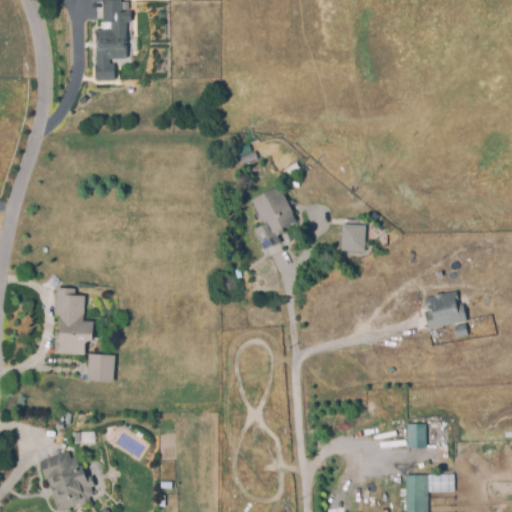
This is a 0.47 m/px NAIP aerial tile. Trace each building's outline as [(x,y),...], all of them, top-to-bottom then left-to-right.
[(103,0),(122,0),(122,12),(131,12),(131,22),(127,22),(127,31),(112,31),(112,23),(103,23),(103,0)] [(98,40),(108,40),(108,42),(116,41),(116,40),(124,40),(124,46),(127,46),(127,59),(110,59),(110,65),(115,65),(115,79),(96,80),(95,65),(97,65),(97,47),(98,47),(98,40)] [(254,152),(257,159),(241,166),(238,159),(254,152)] [(278,186),(296,222),(283,228),(285,230),(277,234),(280,242),(264,250),(253,228),(263,224),(250,200),(278,186)] [(342,226),(365,227),(364,251),(341,250),(342,226)] [(56,288),(74,288),(74,295),(83,295),(82,321),(89,322),(88,348),(85,348),(85,356),(54,355),(55,333),(59,333),(60,316),(55,316),(56,288)] [(424,299),(456,292),(458,304),(463,303),(467,321),(429,329),(425,313),(433,311),(431,302),(425,303),(424,299)] [(454,328),(465,325),(468,335),(457,338),(454,328)] [(88,354),(114,357),(113,382),(87,381),(88,354)] [(408,425),(426,425),(426,449),(408,449),(408,425)] [(55,511),(38,462),(66,452),(69,459),(75,457),(78,465),(74,466),(76,470),(73,471),(75,478),(83,476),(85,483),(92,480),(94,487),(90,489),(92,497),(88,499),(90,504),(82,507),(81,504),(58,511),(55,511)] [(405,511),(405,475),(427,475),(427,511),(405,511)]
